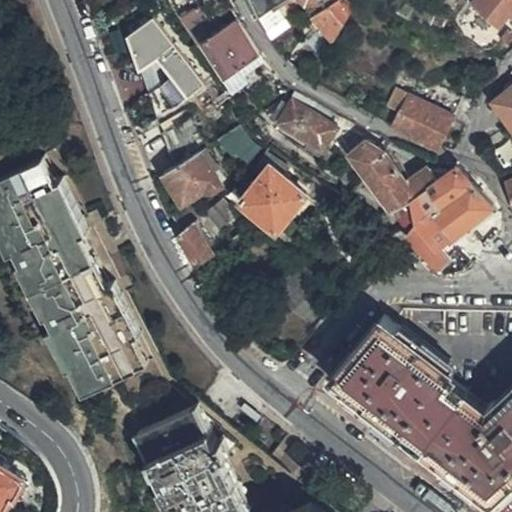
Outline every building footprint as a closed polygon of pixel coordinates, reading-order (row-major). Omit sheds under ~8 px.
[(252,0),(258,11),(277,0),(252,0)] [(338,0),(314,15),(333,37),(358,0),(338,0)] [(511,0),(475,0),(499,23),(509,12),(511,15),(511,0)] [(264,52),(240,15),(226,24),(210,1),(189,16),(226,74),(260,54),(264,52)] [(142,13),(136,2),(123,9),(130,21),(135,17),(142,13)] [(275,4),(260,14),(268,28),(284,17),(275,4)] [(122,32),(163,111),(205,90),(164,10),(122,32)] [(318,98),(299,88),(287,111),(280,108),(276,118),(324,147),(336,123),(312,109),(318,98)] [(396,128),(440,146),(455,114),(457,115),(465,100),(441,88),(433,105),(397,88),(390,103),(403,109),(396,128)] [(511,91),(496,104),(511,122),(511,91)] [(201,150),(207,146),(191,118),(164,134),(176,166),(201,150)] [(257,165),(267,157),(242,129),(239,125),(228,133),(257,165)] [(404,224),(416,215),(414,197),(430,186),(438,179),(429,165),(407,180),(385,151),(368,142),(353,152),(355,156),(392,205),(404,224)] [(176,166),(164,174),(173,188),(182,202),(203,189),(214,189),(221,184),(201,150),(176,166)] [(82,228),(58,182),(53,185),(39,159),(0,179),(0,229),(12,253),(16,252),(57,334),(54,336),(72,374),(76,372),(90,398),(147,370),(135,344),(139,342),(130,323),(82,228)] [(294,173),(269,159),(261,166),(266,171),(244,198),(259,212),(277,228),(306,195),(308,192),(302,188),(290,177),(294,173)] [(437,210),(456,233),(493,205),(458,166),(438,179),(430,186),(443,205),(437,210)] [(65,179),(58,182),(82,228),(130,323),(139,342),(147,337),(65,179)] [(308,192),(306,195),(322,207),(332,194),(308,181),(302,188),(308,192)] [(416,215),(418,224),(439,246),(456,233),(437,210),(443,205),(430,186),(414,197),(416,215)] [(222,200),(206,213),(219,228),(234,215),(222,200)] [(174,220),(181,234),(195,224),(199,219),(190,208),(174,220)] [(195,224),(181,234),(199,262),(213,254),(206,241),(195,224)] [(439,246),(418,224),(407,233),(440,267),(449,257),(445,252),(439,246)] [(440,267),(444,272),(456,272),(467,262),(457,251),(449,257),(440,267)] [(444,457),(495,409),(485,400),(478,406),(441,378),(450,368),(387,317),(333,377),(444,457)] [(511,392),(495,409),(444,457),(494,499),(511,483),(511,392)] [(330,511),(328,507),(322,510),(317,501),(296,511),(255,511),(253,507),(227,458),(231,455),(219,435),(212,437),(197,408),(150,433),(192,511),(330,511)] [(237,452),(231,455),(227,458),(253,507),(263,501),(237,452)] [(16,500),(29,477),(0,461),(0,511),(5,511),(13,499),(16,500)]
